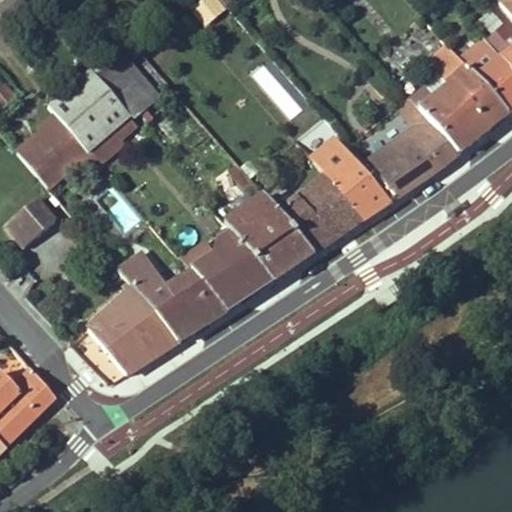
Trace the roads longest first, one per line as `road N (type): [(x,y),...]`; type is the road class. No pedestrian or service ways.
road 1 (residential): [(107,419),(360,261),(511,149)]
road 2 (residential): [(107,419),(0,304)]
road 3 (residential): [(3,511),(107,419)]
